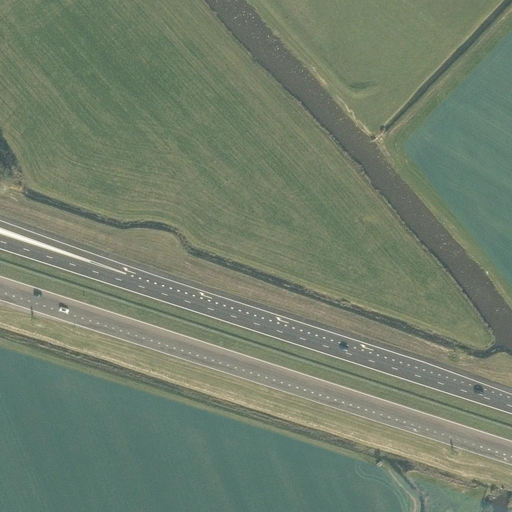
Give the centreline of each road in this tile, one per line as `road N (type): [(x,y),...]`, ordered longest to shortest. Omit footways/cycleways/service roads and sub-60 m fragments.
road 1 (motorway): [(0,283),(511,448)]
road 2 (motorway): [(511,406),(122,281)]
road 3 (motorway): [(122,281),(0,228)]
road 4 (motorway): [(122,281),(0,241)]
